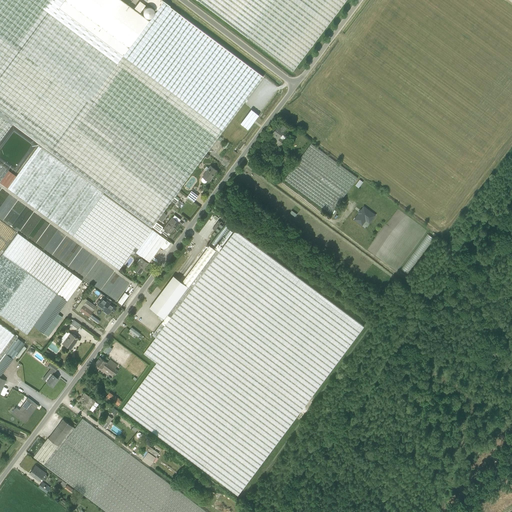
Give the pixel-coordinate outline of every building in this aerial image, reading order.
[(205,157),(207,154),(212,147),(263,79),(163,3),(147,25),(146,25),(123,55),(58,8),(64,0),(0,0),(0,140),(12,124),(152,227),(205,157)] [(149,21),(129,6),(121,0),(64,0),(58,8),(123,55),(146,25),(149,21)] [(163,1),(162,0),(144,0),(157,10),(163,1)] [(198,0),(293,71),(346,0),(198,0)] [(140,12),(145,5),(139,1),(134,8),(140,12)] [(245,117),(253,123),(256,120),(253,118),(256,113),(251,109),(245,117)] [(248,129),(253,123),(245,117),(241,124),(248,129)] [(286,128),(283,125),(280,129),(277,127),(270,137),(279,143),(282,140),(284,141),(287,138),(282,134),(284,132),(283,132),(286,128)] [(357,178),(311,143),(284,179),(330,214),(357,178)] [(8,171),(0,164),(0,183),(7,189),(7,188),(72,235),(72,236),(119,270),(131,254),(133,256),(136,252),(149,262),(160,247),(163,249),(167,247),(170,243),(165,239),(38,146),(16,177),(8,171)] [(275,149),(271,154),(278,160),(282,154),(275,149)] [(204,169),(207,171),(203,177),(202,179),(202,181),(204,183),(206,182),(208,180),(209,181),(217,171),(211,166),(209,169),(206,166),(204,169)] [(187,197),(194,202),(198,196),(192,191),(187,197)] [(176,204),(178,201),(180,199),(175,196),(171,201),(176,204)] [(358,214),(354,220),(362,226),(366,221),(370,223),(376,215),(364,206),(361,210),(361,209),(358,213),(358,214)] [(164,228),(162,231),(168,236),(169,235),(168,235),(170,233),(178,223),(178,222),(180,220),(181,220),(174,215),(172,218),(164,228)] [(219,220),(213,229),(218,233),(224,225),(219,220)] [(164,319),(161,323),(153,334),(156,337),(144,353),(157,363),(122,409),(238,495),(364,326),(235,230),(219,252),(209,245),(182,282),(174,276),(150,308),(164,319)] [(82,280),(81,280),(17,233),(0,256),(0,314),(27,334),(33,325),(42,332),(48,337),(62,317),(58,314),(82,280)] [(133,269),(139,274),(147,263),(141,258),(133,269)] [(124,293),(117,302),(121,305),(128,295),(124,293)] [(79,310),(98,324),(100,321),(90,314),(96,306),(83,297),(75,310),(78,312),(79,310)] [(97,304),(98,304),(98,305),(104,309),(109,313),(111,310),(113,312),(116,308),(113,306),(103,298),(100,301),(99,301),(98,300),(97,303),(97,304)] [(81,325),(74,320),(71,324),(78,329),(81,325)] [(5,353),(16,338),(17,336),(0,323),(0,361),(5,354),(5,353)] [(140,334),(132,327),(129,330),(138,337),(140,334)] [(76,344),(74,343),(78,339),(67,331),(63,336),(66,338),(62,343),(71,350),(76,344)] [(0,375),(0,376),(24,343),(16,338),(5,353),(5,354),(0,361),(0,375)] [(96,363),(98,365),(102,368),(103,367),(112,373),(118,366),(110,360),(107,363),(100,357),(96,363)] [(55,372),(57,368),(47,361),(45,364),(55,372)] [(42,379),(52,387),(58,379),(52,374),(49,379),(45,376),(42,379)] [(89,409),(92,411),(96,407),(93,404),(96,401),(84,393),(81,398),(85,401),(82,404),(89,409)] [(111,400),(116,403),(119,399),(119,398),(114,395),(111,400)] [(30,416),(38,405),(28,398),(26,400),(29,402),(23,411),(21,413),(15,408),(11,413),(24,423),(30,416)] [(34,457),(44,465),(106,511),(207,511),(82,418),(75,428),(63,419),(49,438),(48,438),(34,457)] [(103,419),(100,424),(106,429),(109,424),(105,421),(103,419)] [(156,457),(159,453),(148,446),(152,441),(149,439),(143,448),(156,457)] [(30,473),(42,482),(43,480),(44,481),(47,476),(44,474),(45,473),(36,466),(30,473)] [(50,488),(48,486),(43,482),(39,486),(45,491),(47,492),(50,488)] [(74,491),(74,490),(67,485),(65,488),(72,493),(74,494),(75,492),(74,491)]
